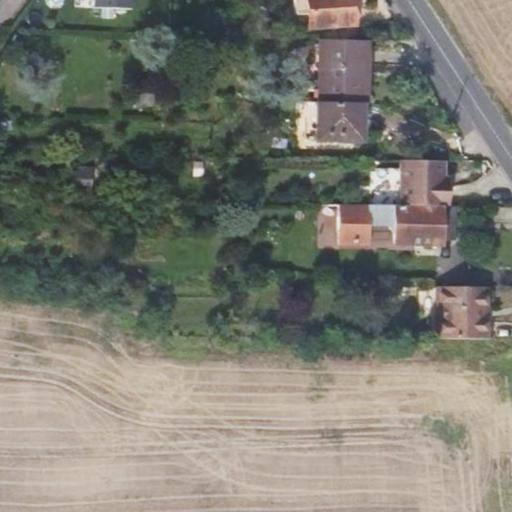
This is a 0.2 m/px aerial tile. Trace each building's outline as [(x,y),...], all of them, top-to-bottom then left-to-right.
[(133,0),(88,0),(88,8),(134,9),(133,0)] [(349,0),(291,0),(292,14),(305,15),(305,29),(349,31),(349,0)] [(313,39),(313,80),(363,80),(363,40),(313,39)] [(313,80),(313,102),(354,103),(363,103),(363,80),(313,80)] [(313,102),(312,123),(324,123),(354,124),(354,103),(313,102)] [(354,141),(354,124),(324,123),(312,123),(312,140),(354,141)] [(399,159),(399,206),(446,207),(446,185),(441,185),(442,160),(399,159)] [(340,219),(377,219),(377,206),(340,205),(340,219)] [(458,240),(458,207),(448,207),(446,207),(377,206),(377,219),(377,248),(393,248),(393,251),(439,252),(440,241),(458,240)] [(491,222),(511,222),(511,207),(491,207),(491,222)] [(435,288),(435,337),(484,338),(485,289),(435,288)]
